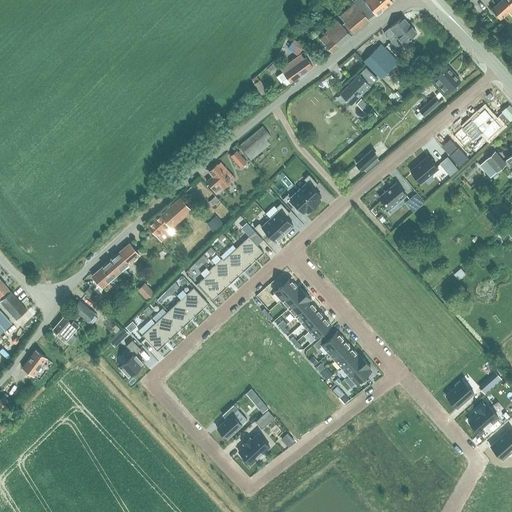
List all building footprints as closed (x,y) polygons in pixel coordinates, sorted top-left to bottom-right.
[(386,7),(380,0),(364,0),(363,0),(352,0),(355,2),(354,3),(368,19),(375,13),(376,15),(386,7)] [(511,0),(500,0),(491,9),(495,13),(495,15),(497,17),(498,17),(500,19),(508,11),(511,15),(511,0)] [(369,20),(368,19),(354,3),(339,15),(344,22),(341,24),(338,19),(323,32),(325,34),(319,39),(331,52),(369,20)] [(416,32),(402,16),(383,33),(391,41),(392,40),(393,42),(395,40),(400,47),(416,32)] [(294,39),(288,48),(296,54),(302,45),(294,39)] [(380,43),(379,44),(363,60),(381,78),(398,61),(380,43)] [(303,59),(300,55),(281,69),(290,82),(312,66),(306,58),(303,59)] [(446,66),(430,80),(442,94),(459,80),(446,66)] [(366,67),(340,93),(351,104),(377,78),(366,67)] [(260,80),(254,84),(262,94),(267,90),(260,80)] [(424,115),(439,102),(434,97),(419,110),(424,115)] [(361,98),(357,102),(372,118),(376,114),(361,98)] [(495,120),(484,108),(479,113),(478,112),(471,119),(472,120),(463,128),(462,127),(454,135),(462,144),(471,137),(469,134),(480,124),(490,135),(498,128),(499,129),(500,128),(499,127),(502,125),(496,119),(495,120)] [(424,115),(420,111),(416,115),(420,119),(424,115)] [(270,144),(266,139),(270,135),(262,125),(239,145),(251,160),(270,144)] [(458,146),(448,155),(459,168),(470,159),(458,146)] [(378,155),(372,149),(357,162),(363,168),(378,155)] [(231,156),(240,167),(246,161),(237,150),(231,156)] [(495,151),(480,165),(490,177),(506,163),(495,151)] [(427,156),(410,171),(420,183),(438,169),(427,156)] [(447,156),(440,163),(450,175),(457,168),(447,156)] [(235,178),(221,162),(218,164),(217,163),(208,171),(213,176),(207,182),(217,193),(235,178)] [(307,182),(299,190),(314,206),(320,200),(319,198),(321,196),(313,188),(318,183),(309,174),(304,179),(307,182)] [(396,182),(379,196),(389,209),(406,195),(396,182)] [(287,194),(282,199),(291,208),(296,204),(304,213),(306,211),(307,212),(314,206),(299,190),(290,197),(287,194)] [(416,193),(409,199),(417,208),(424,202),(416,193)] [(180,197),(148,225),(161,241),(175,229),(172,226),(191,210),(180,197)] [(278,211),(270,218),(284,233),(293,225),(284,216),(285,216),(289,212),(282,205),(280,203),(275,208),(278,211)] [(259,223),(254,227),(256,230),(262,237),(267,233),(275,242),(284,233),(270,218),(262,226),(259,223)] [(215,232),(223,224),(219,219),(210,226),(215,232)] [(503,227),(511,236),(511,220),(503,227)] [(255,231),(236,248),(251,264),(251,263),(256,259),(264,252),(257,245),(263,240),(255,231)] [(129,243),(110,259),(121,271),(126,277),(130,274),(124,268),(140,255),(129,243)] [(211,246),(207,251),(211,255),(215,251),(211,247),(211,246)] [(224,259),(223,260),(238,276),(238,275),(243,271),(251,264),(236,248),(224,259)] [(203,254),(199,259),(202,261),(203,263),(207,259),(203,254)] [(222,257),(209,270),(210,272),(211,271),(225,287),(226,287),(231,282),(238,276),(223,260),(224,259),(222,257)] [(109,282),(121,271),(110,259),(92,275),(102,287),(106,284),(109,288),(112,286),(109,282)] [(460,268),(455,272),(459,278),(465,274),(460,268)] [(210,272),(198,283),(212,299),(218,294),(225,287),(211,271),(210,272)] [(0,297),(2,299),(0,300),(16,319),(27,310),(11,291),(8,288),(0,278),(0,297)] [(289,278),(274,291),(281,299),(296,286),(289,278)] [(175,282),(170,286),(174,291),(179,286),(175,282)] [(147,290),(143,285),(138,290),(147,299),(154,292),(149,287),(147,290)] [(170,286),(165,291),(169,295),(174,291),(170,286)] [(296,286),(281,299),(289,307),(305,293),(299,286),(298,287),(296,286)] [(96,294),(89,287),(85,291),(92,299),(96,294)] [(182,289),(177,295),(180,299),(195,315),(203,308),(208,303),(194,287),(186,294),(182,289)] [(305,293),(289,307),(296,316),(311,302),(309,300),(311,299),(305,293)] [(180,299),(168,311),(182,327),(190,320),(195,315),(180,299)] [(88,321),(95,313),(80,300),(73,308),(88,321)] [(311,302),(296,316),(302,323),(317,309),(311,302)] [(148,306),(144,310),(148,314),(152,310),(148,306)] [(162,307),(152,317),(156,321),(155,323),(170,339),(178,332),(177,331),(182,327),(168,311),(167,312),(162,307)] [(302,323),(309,330),(324,316),(317,309),(302,323)] [(0,333),(11,323),(0,310),(0,333)] [(64,316),(53,329),(66,340),(70,344),(76,337),(72,333),(78,325),(73,320),(71,322),(64,316)] [(309,330),(304,334),(311,342),(316,338),(331,324),(324,316),(309,330)] [(151,318),(138,330),(142,334),(157,350),(165,343),(170,339),(155,323),(151,318)] [(283,319),(277,324),(281,329),(284,326),(287,324),(283,319)] [(132,321),(126,327),(130,331),(137,326),(132,321)] [(124,328),(111,341),(115,346),(122,340),(128,333),(124,328)] [(328,352),(344,339),(337,331),(332,335),(328,331),(315,343),(319,347),(322,345),(328,352)] [(423,351),(414,360),(417,363),(416,364),(421,370),(422,369),(423,370),(444,352),(430,335),(418,345),(423,351)] [(335,360),(350,346),(344,339),(328,352),(335,360)] [(134,374),(141,368),(139,367),(144,363),(136,354),(141,349),(132,340),(127,345),(131,349),(126,354),(129,357),(119,366),(129,376),(133,373),(134,374)] [(341,367),(356,353),(350,346),(335,360),(341,367)] [(36,349),(22,367),(33,376),(47,358),(36,349)] [(444,352),(423,370),(425,372),(424,373),(428,378),(430,377),(433,381),(442,372),(447,378),(459,368),(444,352)] [(348,375),(365,360),(359,354),(358,355),(356,353),(341,367),(348,375)] [(371,367),(365,360),(348,375),(356,383),(371,370),(369,368),(371,367)] [(322,362),(316,367),(320,371),(325,366),(322,362)] [(193,366),(175,382),(186,394),(192,389),(193,390),(199,384),(198,383),(200,382),(205,388),(217,377),(211,370),(203,377),(193,366)] [(327,379),(332,374),(327,367),(321,372),(327,379)] [(491,379),(480,388),(485,393),(495,384),(491,379)] [(456,386),(446,395),(457,408),(465,401),(465,400),(468,398),(474,393),(463,380),(461,382),(459,380),(454,385),(456,386)] [(302,388),(296,393),(304,404),(310,399),(319,411),(331,400),(317,383),(305,393),(302,388)] [(210,399),(199,408),(209,419),(226,402),(218,393),(222,389),(217,384),(205,394),(210,399)] [(336,386),(332,389),(337,395),(341,391),(336,386)] [(254,391),(249,395),(255,402),(260,399),(254,391)] [(282,412),(296,430),(308,420),(299,408),(304,404),(296,393),(290,398),(293,403),(282,412)] [(3,395),(0,398),(0,408),(2,410),(10,400),(3,395)] [(477,413),(468,421),(479,433),(498,417),(487,404),(485,405),(483,403),(475,410),(477,413)] [(226,419),(217,428),(227,438),(247,419),(233,404),(222,414),(226,419)] [(268,409),(255,421),(262,428),(275,417),(268,409)] [(511,432),(509,429),(490,446),(502,459),(511,450),(511,432)] [(245,445),(238,451),(251,464),(257,459),(258,460),(265,454),(264,452),(270,446),(258,433),(251,439),(250,437),(243,443),(245,445)] [(493,475),(485,489),(503,500),(507,494),(511,497),(511,479),(511,480),(496,471),(493,475)]
